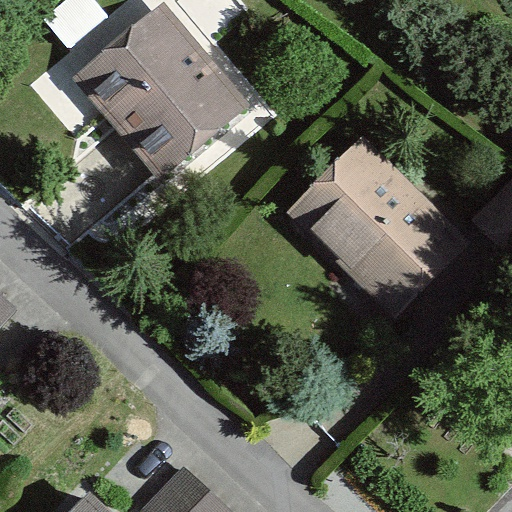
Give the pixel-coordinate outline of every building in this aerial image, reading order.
[(174,6),(79,84),(170,193),(265,114),(174,6)] [(371,145),(293,222),(403,332),(480,255),(371,145)] [(511,193),(478,230),(511,261),(511,193)] [(0,296),(0,343),(23,319),(0,296)] [(228,511),(184,474),(151,511),(228,511)]
